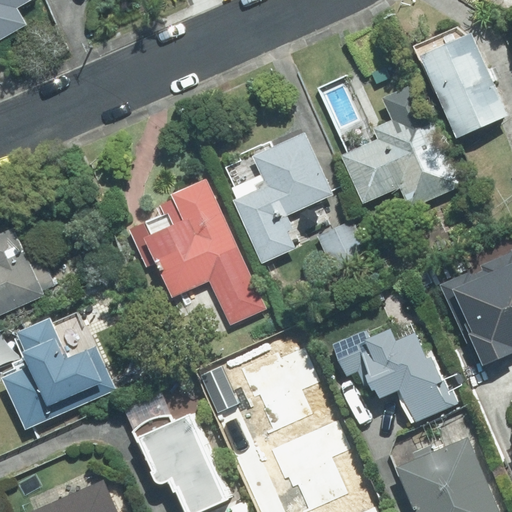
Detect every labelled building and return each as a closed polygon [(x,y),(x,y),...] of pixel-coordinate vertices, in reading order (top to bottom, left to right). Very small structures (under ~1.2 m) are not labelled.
[(18,12),(37,0),(36,0),(0,0),(0,44),(27,27),(18,12)] [(471,36),(416,58),(450,143),(506,121),(471,36)] [(372,138),(332,157),(356,206),(396,187),(407,210),(460,185),(412,85),(376,102),(386,122),(368,130),(372,138)] [(294,250),(280,222),(334,195),(303,133),(245,161),(255,180),(223,196),(244,239),(258,268),(294,250)] [(158,214),(124,230),(143,271),(152,266),(167,300),(207,282),(228,327),(265,310),(204,178),(152,202),(158,214)] [(353,222),(313,237),(326,273),(367,258),(353,222)] [(53,285),(42,258),(27,264),(15,232),(0,237),(0,315),(41,299),(38,291),(53,285)] [(511,248),(435,286),(477,372),(511,354),(511,248)] [(63,351),(48,318),(5,338),(20,371),(0,380),(0,383),(21,430),(112,388),(92,345),(66,357),(63,351)] [(457,406),(415,319),(371,340),(364,328),(331,344),(326,347),(341,379),(352,372),(369,399),(390,392),(413,427),(457,406)] [(183,419),(135,441),(167,511),(209,511),(223,506),(183,419)] [(266,465),(293,454),(282,429),(233,449),(259,511),(267,511),(282,506),(266,465)] [(387,468),(405,511),(496,511),(465,436),(387,468)] [(37,511),(116,511),(101,481),(37,511)] [(333,511),(313,496),(300,511),(333,511)]
